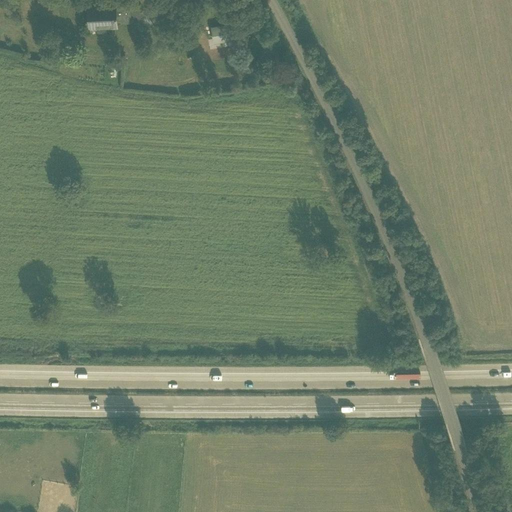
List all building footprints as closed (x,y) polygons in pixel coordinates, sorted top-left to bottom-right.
[(138,0),(134,0),(125,5),(133,19),(132,19),(133,22),(146,15),(138,0)] [(115,3),(88,5),(89,27),(117,25),(116,20),(116,6),(115,3)] [(125,5),(116,6),(116,20),(132,19),(133,19),(125,5)] [(177,8),(171,9),(173,23),(179,22),(177,8)] [(238,23),(221,26),(221,28),(212,29),(214,40),(223,38),(225,40),(240,37),(239,31),(239,30),(238,23)]
